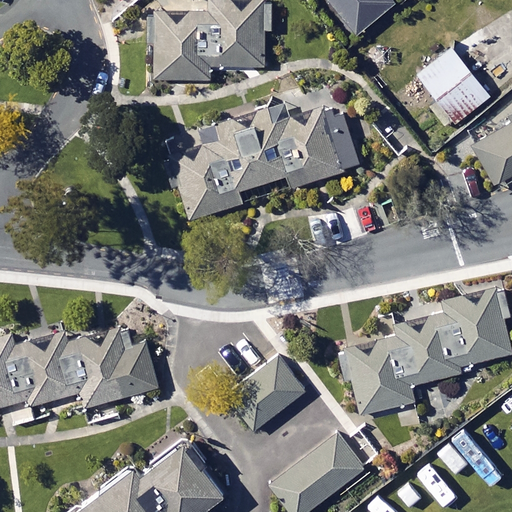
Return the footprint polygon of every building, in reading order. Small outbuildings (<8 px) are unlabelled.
[(213,65),(265,66),(265,26),(272,26),(272,0),(218,0),(218,10),(144,10),(144,42),(154,42),(154,79),(213,79),(213,65)] [(325,0),(355,36),(394,5),(389,0),(325,0)] [(451,48),(418,74),(437,99),(428,106),(446,130),(489,96),(451,48)] [(362,163),(334,86),(219,128),(223,140),(168,159),(191,222),(248,201),(244,190),(286,175),(290,188),(362,163)] [(511,111),(510,113),(511,116),(511,120),(470,150),(495,185),(511,172),(511,111)] [(474,359),(511,348),(511,338),(506,318),(511,315),(511,310),(505,287),(394,320),(396,329),(373,336),(378,354),(345,364),(360,415),(414,400),(410,386),(476,367),(474,359)] [(67,324),(13,343),(9,332),(0,335),(0,406),(23,399),(27,409),(83,389),(90,408),(161,383),(145,339),(133,343),(123,316),(70,334),(67,324)] [(305,391),(278,354),(226,392),(253,429),(305,391)] [(304,511),(362,470),(339,439),(273,488),(291,511),(304,511)] [(202,511),(226,494),(184,440),(156,462),(151,456),(77,511),(202,511)]
